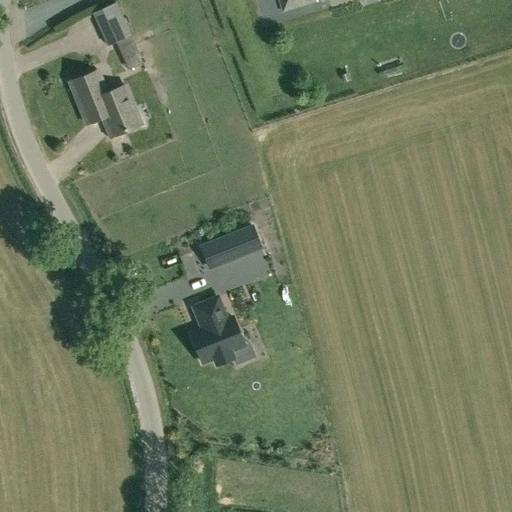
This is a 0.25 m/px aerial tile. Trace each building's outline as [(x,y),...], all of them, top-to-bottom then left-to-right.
[(280,0),(283,8),(309,0),(280,0)] [(107,45),(130,35),(115,2),(92,12),(107,45)] [(70,81),(81,109),(87,123),(103,116),(111,136),(141,124),(125,85),(106,92),(97,70),(70,81)] [(201,246),(209,266),(260,245),(252,226),(201,246)] [(204,328),(191,334),(202,362),(214,357),(217,364),(233,357),(231,350),(244,345),(232,317),(226,319),(217,297),(194,307),(201,324),(202,323),(204,328)]
